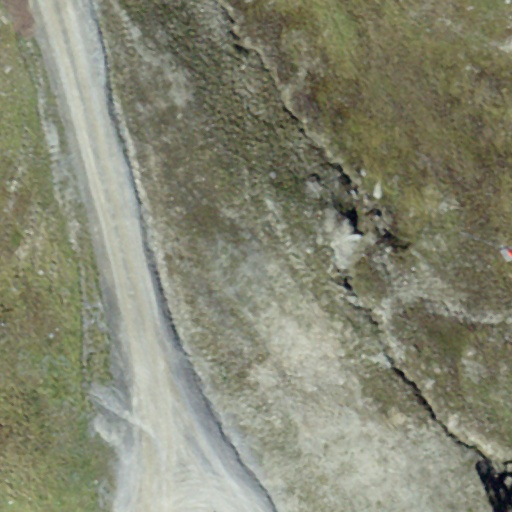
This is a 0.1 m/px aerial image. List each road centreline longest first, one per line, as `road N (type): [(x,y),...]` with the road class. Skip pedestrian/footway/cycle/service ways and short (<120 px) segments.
road 1 (track): [(80,0),(174,511)]
road 2 (track): [(139,321),(269,511)]
